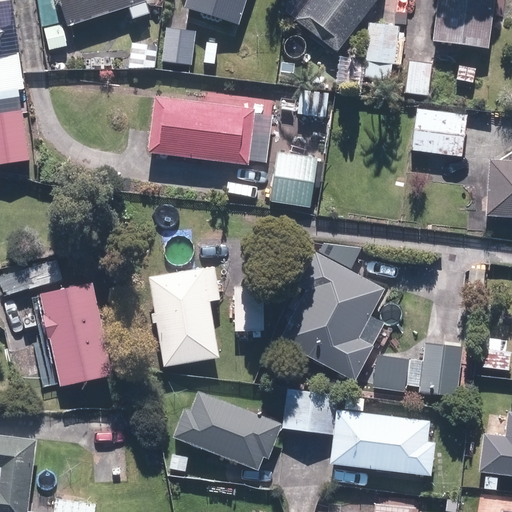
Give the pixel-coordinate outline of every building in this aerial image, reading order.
[(35,0),(45,47),(68,42),(66,32),(147,6),(145,0),(35,0)] [(246,0),(185,0),(181,15),(236,32),(246,0)] [(311,0),(296,19),(336,51),(376,0),(311,0)] [(491,0),(433,0),(430,50),(487,55),(491,0)] [(361,62),(332,60),(330,90),(362,93),(363,82),(388,84),(389,69),(399,70),(401,35),(396,34),(397,25),(364,23),(361,62)] [(195,30),(163,28),(160,63),(192,66),(195,30)] [(16,61),(0,62),(0,100),(18,100),(16,61)] [(428,64),(407,62),(404,98),(425,99),(428,64)] [(327,97),(296,95),(294,122),(325,124),(327,97)] [(254,108),(155,97),(149,153),(247,164),(254,108)] [(467,113),(408,110),(405,159),(464,162),(467,113)] [(21,118),(0,119),(0,169),(25,167),(21,118)] [(315,162),(268,157),(262,206),(309,212),(315,162)] [(511,167),(480,167),(479,222),(511,222),(511,167)] [(380,293),(308,256),(293,285),(300,289),(271,344),(350,386),(380,328),(384,330),(404,293),(385,283),(380,293)] [(224,264),(145,278),(162,370),(218,360),(208,304),(231,300),(224,264)] [(87,287),(34,299),(55,391),(108,379),(87,287)] [(262,289),(234,288),(233,332),(260,333),(262,289)] [(511,341),(480,337),(475,373),(506,377),(511,341)] [(420,361),(403,360),(402,390),(416,391),(415,401),(460,403),(462,349),(445,348),(421,347),(420,361)] [(332,434),(337,395),(287,388),(282,428),(332,434)] [(188,411),(179,407),(167,439),(255,473),(261,459),(266,460),(280,424),(195,392),(188,411)] [(432,422),(336,410),(329,466),(426,477),(432,422)] [(511,416),(501,416),(499,441),(479,439),(477,482),(511,484),(511,416)] [(0,511),(23,511),(30,442),(0,439),(0,511)] [(92,511),(93,503),(51,499),(49,511),(92,511)]
